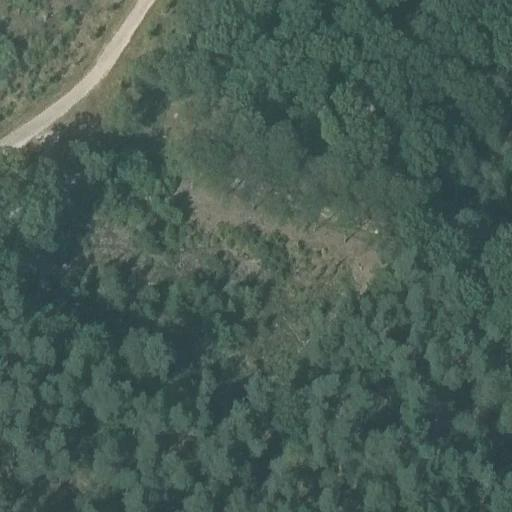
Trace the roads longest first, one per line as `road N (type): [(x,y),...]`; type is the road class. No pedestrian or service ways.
road 1 (track): [(511,330),(428,261),(374,236),(137,148),(58,138)]
road 2 (track): [(139,0),(58,138)]
